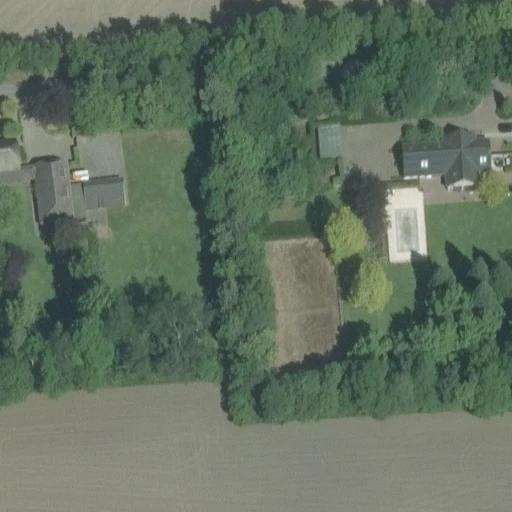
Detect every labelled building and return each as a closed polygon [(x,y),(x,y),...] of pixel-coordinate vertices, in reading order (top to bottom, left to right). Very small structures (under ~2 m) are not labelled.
[(321,160),(343,159),(342,125),(321,126),(321,160)] [(444,147),(401,150),(403,180),(446,177),(476,175),(491,174),(488,144),(474,145),(474,139),(444,141),(444,147)] [(15,145),(0,146),(0,177),(18,175),(15,145)] [(65,166),(34,169),(38,200),(48,199),(51,227),(86,223),(82,188),(68,189),(65,166)] [(83,185),(86,212),(125,207),(121,180),(83,185)] [(511,339),(491,340),(492,356),(511,355),(511,339)]
